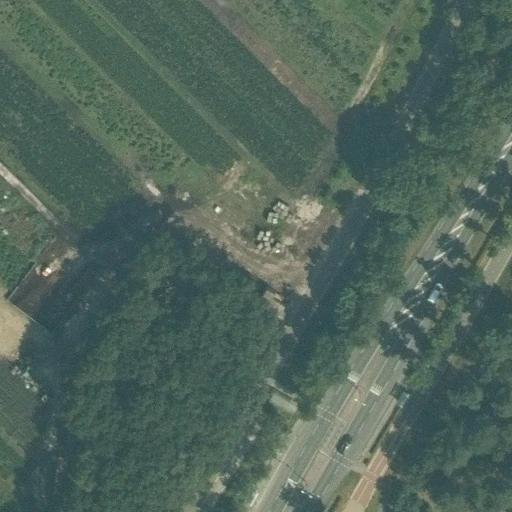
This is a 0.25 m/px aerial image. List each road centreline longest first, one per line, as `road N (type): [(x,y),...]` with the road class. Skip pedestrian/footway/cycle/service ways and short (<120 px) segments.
road 1 (unclassified): [(181,511),(402,136),(468,0)]
road 2 (primary): [(511,119),(275,511)]
road 3 (primary): [(305,511),(511,159)]
